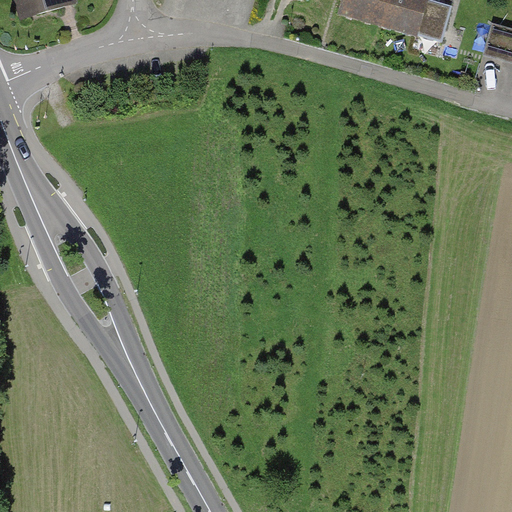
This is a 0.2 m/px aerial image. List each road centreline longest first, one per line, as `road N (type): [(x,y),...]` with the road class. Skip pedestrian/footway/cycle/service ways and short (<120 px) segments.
road 1 (residential): [(511,112),(252,40),(195,33),(131,40)]
road 2 (tertiary): [(143,389),(99,261),(22,166)]
road 3 (tertiary): [(22,166),(57,276),(143,389)]
road 4 (tertiary): [(143,389),(212,511)]
road 5 (residential): [(0,88),(131,40)]
